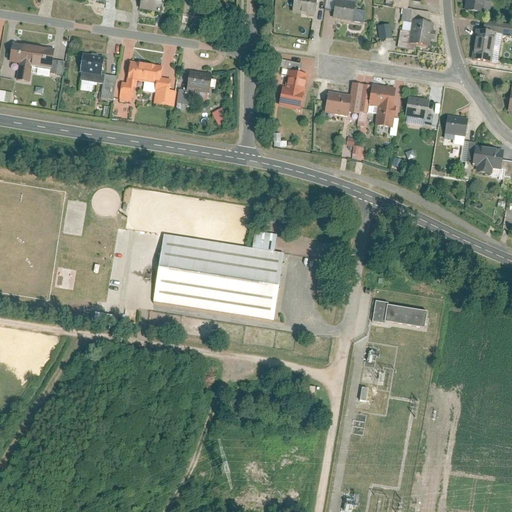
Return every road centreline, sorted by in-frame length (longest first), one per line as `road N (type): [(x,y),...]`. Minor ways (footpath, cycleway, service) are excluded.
road 1 (track): [(337,380),(240,356),(0,318)]
road 2 (tertiary): [(246,159),(307,172),(511,259)]
road 3 (residential): [(0,11),(250,52)]
road 4 (tertiary): [(0,119),(246,159)]
road 5 (track): [(316,511),(337,380)]
road 6 (residential): [(333,66),(356,62),(463,79)]
